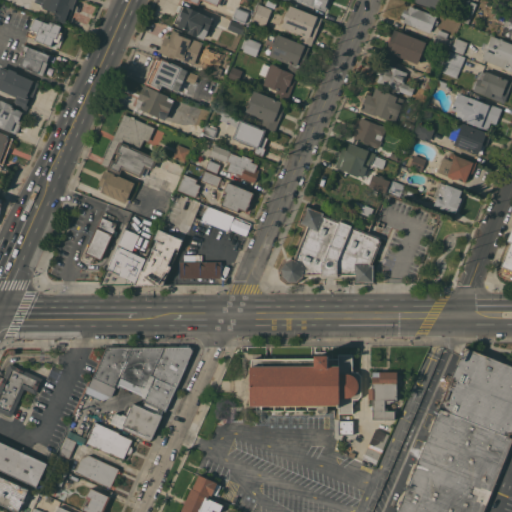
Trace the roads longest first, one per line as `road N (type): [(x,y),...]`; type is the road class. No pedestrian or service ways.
road 1 (tertiary): [(370,0),(232,316)]
road 2 (secondary): [(511,316),(232,316)]
road 3 (primary): [(126,0),(37,196)]
road 4 (residential): [(232,316),(144,511)]
road 5 (residential): [(511,185),(460,316)]
road 6 (secondary): [(135,316),(0,314)]
